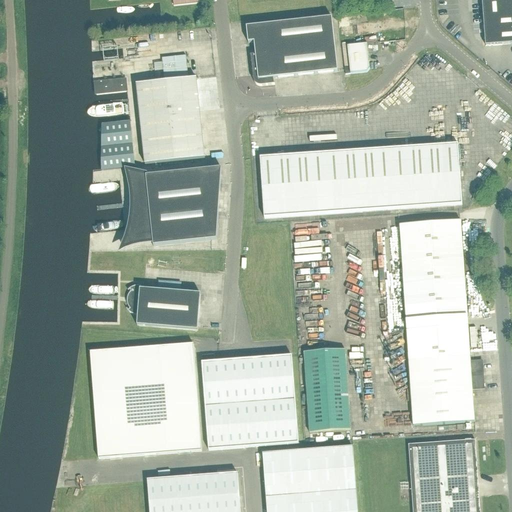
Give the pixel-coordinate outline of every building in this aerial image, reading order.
[(511,0),(481,0),(485,47),(511,45),(511,0)] [(250,56),(253,80),(253,82),(254,82),(254,83),(255,84),(255,85),(256,86),(257,86),(258,87),(259,87),(261,87),(262,87),(275,86),(274,80),(338,72),(332,19),(246,29),(248,45),(254,44),(255,56),(250,56)] [(380,39),(382,49),(391,47),(389,37),(380,39)] [(377,44),(347,47),(350,75),(367,73),(370,70),(368,55),(375,54),(378,51),(377,44)] [(162,64),(154,64),(155,72),(163,72),(164,83),(188,81),(186,57),(162,59),(162,64)] [(137,86),(145,166),(205,159),(196,80),(188,81),(164,83),(137,86)] [(260,159),(264,219),(462,206),(458,146),(260,159)] [(128,240),(124,249),(132,246),(139,244),(146,243),(153,243),(153,248),(217,241),(222,170),(147,178),(129,174),(128,174),(132,190),(133,200),(133,210),(132,219),(130,230),(128,240)] [(400,226),(409,360),(470,356),(461,222),(400,226)] [(201,295),(140,291),(140,286),(139,286),(135,287),(132,288),(130,289),(128,291),(127,292),(127,293),(130,291),(131,292),(129,294),(128,297),(127,300),(127,304),(128,306),(129,308),(129,310),(128,311),(127,309),(126,310),(127,311),(128,313),(130,315),(133,316),(136,316),(138,317),(137,327),(198,332),(201,295)] [(90,354),(99,460),(202,452),(193,346),(90,354)] [(345,351),(304,354),(310,434),(350,432),(345,351)] [(470,362),(470,356),(409,360),(413,428),(474,423),(472,391),(470,362)] [(202,364),(209,452),(298,445),(292,357),(202,364)] [(482,362),(470,362),(472,391),(484,391),(482,362)] [(479,511),(475,441),(408,446),(412,511),(479,511)] [(357,511),(353,448),(263,455),(267,511),(357,511)] [(240,511),(239,494),(238,475),(148,481),(149,501),(149,511),(240,511)]
